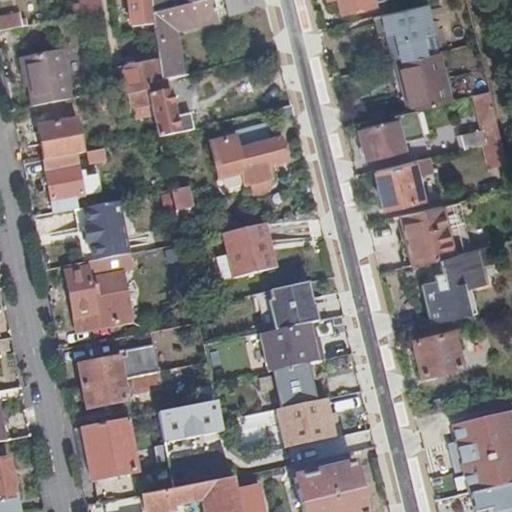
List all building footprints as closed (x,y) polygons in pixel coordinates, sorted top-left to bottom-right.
[(74,20),(103,14),(101,0),(94,0),(94,1),(80,3),(80,7),(72,9),(74,20)] [(129,0),(132,30),(153,28),(149,0),(129,0)] [(151,4),(153,17),(173,12),(172,6),(166,8),(164,0),(152,0),(153,3),(151,4)] [(269,11),(266,0),(225,0),(230,20),(269,11)] [(374,2),(382,0),(322,0),(323,1),(326,0),(332,0),(336,15),(375,5),(374,2)] [(155,37),(158,57),(162,84),(168,83),(183,80),(177,35),(218,25),(213,2),(193,7),(173,12),(153,17),(155,37)] [(426,3),(371,17),(377,37),(383,35),(390,63),(392,63),(437,52),(426,3)] [(0,20),(0,34),(30,29),(29,22),(23,24),(21,17),(0,20)] [(404,112),(415,110),(452,101),(440,52),(437,52),(392,63),(404,112)] [(30,89),(34,110),(74,102),(64,53),(20,62),(26,90),(30,89)] [(121,73),(127,99),(130,98),(149,93),(148,89),(162,84),(158,57),(134,62),(135,70),(121,73)] [(183,80),(168,83),(171,97),(198,90),(195,77),(183,80)] [(160,141),(195,133),(191,116),(176,119),(171,97),(168,83),(162,84),(148,89),(149,93),(155,118),(160,141)] [(460,137),(463,150),(485,144),(501,141),(489,92),(474,96),(482,131),(460,137)] [(135,122),(155,118),(149,93),(130,98),(135,122)] [(404,112),(392,115),(394,121),(359,129),(366,160),(402,152),(400,143),(422,138),(415,110),(404,112)] [(38,130),(45,164),(72,158),(84,156),(77,122),(38,130)] [(273,146),(269,127),(234,136),(235,140),(212,145),(220,180),(243,175),(246,189),(253,187),(255,196),(267,194),(265,185),(271,183),(268,169),(285,165),(281,144),(273,146)] [(491,168),(506,164),(501,141),(485,144),(491,168)] [(104,152),(87,156),(90,166),(107,163),(104,152)] [(45,164),(55,217),(75,213),(72,201),(103,195),(100,178),(88,180),(87,174),(76,177),(72,158),(45,164)] [(429,158),(370,172),(371,177),(379,207),(380,213),(424,202),(418,176),(433,173),(429,158)] [(171,194),(176,213),(192,210),(188,190),(171,194)] [(92,246),(96,264),(131,257),(121,204),(85,211),(89,229),(83,230),(87,247),(92,246)] [(401,219),(412,267),(418,266),(440,261),(452,258),(440,209),(433,211),(401,219)] [(80,212),(83,230),(89,229),(85,211),(80,212)] [(264,227),(224,237),(229,256),(235,280),(236,282),(268,274),(261,249),(269,247),(264,227)] [(275,272),(269,247),(261,249),(268,274),(275,272)] [(495,266),(491,248),(452,258),(440,261),(423,285),(434,326),(469,318),(463,293),(484,287),(480,269),(495,266)] [(96,264),(65,269),(78,334),(132,323),(123,275),(134,272),(132,256),(131,257),(96,264)] [(235,280),(229,256),(217,258),(223,283),(235,280)] [(440,261),(418,266),(423,285),(440,261)] [(271,295),(280,333),(318,325),(309,286),(271,295)] [(462,370),(453,335),(415,345),(424,380),(462,370)] [(80,368),(84,390),(160,375),(157,359),(127,365),(129,373),(123,374),(121,361),(80,368)] [(357,421),(346,374),(327,379),(334,405),(329,406),(331,415),(336,414),(339,428),(340,434),(353,431),(351,423),(357,421)] [(160,375),(84,390),(88,412),(129,404),(126,389),(131,388),(133,397),(164,391),(160,375)] [(237,401),(248,452),(339,428),(336,414),(331,415),(329,406),(334,405),(327,379),(237,401)] [(159,417),(168,468),(228,457),(248,452),(237,401),(218,405),(159,417)] [(511,413),(450,429),(461,473),(467,496),(468,495),(511,484),(511,413)] [(128,423),(83,431),(93,486),(96,485),(95,484),(138,475),(128,423)] [(168,468),(173,494),(234,482),(228,457),(168,468)] [(0,511),(18,511),(8,462),(0,463),(0,511)] [(301,511),(364,511),(353,467),(294,482),(301,511)] [(240,511),(237,496),(234,482),(173,494),(142,500),(143,511),(163,511),(202,504),(203,511),(240,511)] [(511,511),(511,484),(468,495),(472,511),(511,511)] [(237,496),(240,511),(262,511),(258,491),(237,496)]
